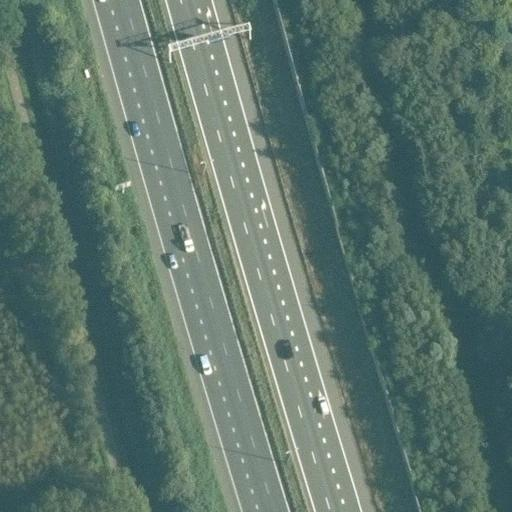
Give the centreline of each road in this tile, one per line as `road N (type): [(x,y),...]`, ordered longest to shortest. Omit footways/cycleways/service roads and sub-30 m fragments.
road 1 (motorway): [(331,511),(178,0)]
road 2 (motorway): [(122,0),(272,511)]
